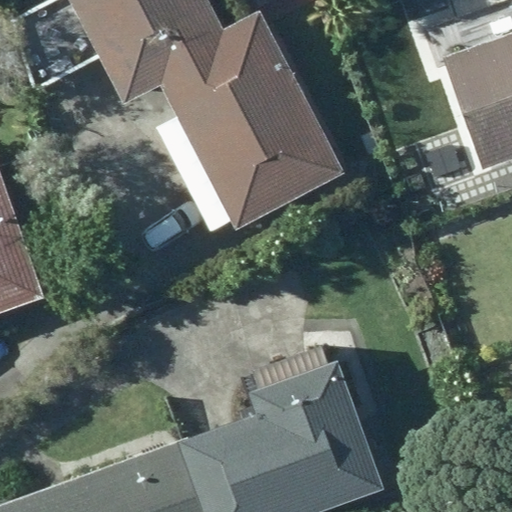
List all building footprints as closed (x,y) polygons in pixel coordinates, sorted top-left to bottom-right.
[(230,51),(217,33),(199,0),(58,0),(117,111),(153,93),(230,51)] [(230,51),(153,93),(228,236),(338,178),(252,15),(217,33),(230,51)] [(511,51),(446,74),(484,168),(511,157),(511,51)] [(0,325),(34,313),(0,221),(0,325)] [(241,434),(213,444),(238,511),(314,511),(375,490),(351,425),(332,432),(306,358),(224,387),(241,434)] [(238,511),(213,444),(45,505),(47,511),(238,511)]
